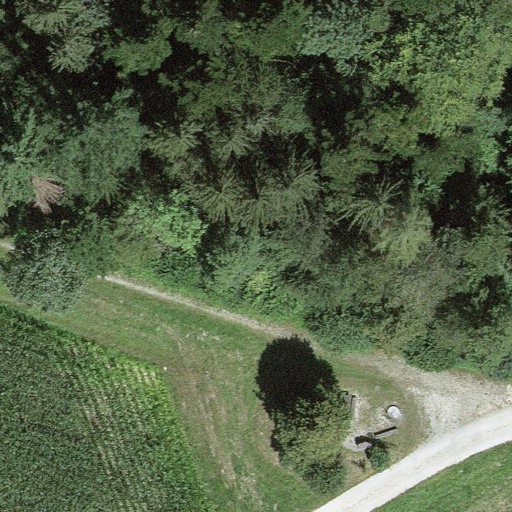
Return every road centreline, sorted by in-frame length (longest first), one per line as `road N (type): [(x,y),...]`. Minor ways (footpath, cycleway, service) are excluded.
road 1 (track): [(0,220),(511,378)]
road 2 (track): [(511,425),(338,511)]
